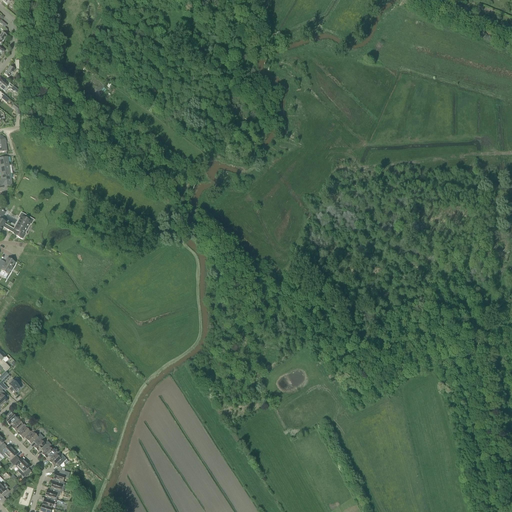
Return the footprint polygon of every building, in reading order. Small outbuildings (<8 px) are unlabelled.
[(4,74),(8,77),(8,78),(15,71),(15,70),(19,70),(19,60),(16,60),(15,61),(15,62),(15,66),(14,67),(13,69),(10,67),(4,74)] [(17,89),(13,86),(9,83),(7,86),(0,80),(0,88),(4,91),(5,93),(8,89),(10,89),(13,92),(15,92),(20,96),(19,92),(17,89)] [(10,100),(6,97),(0,91),(0,98),(1,99),(7,104),(10,100)] [(20,115),(20,110),(20,109),(14,104),(12,108),(16,111),(16,115),(20,115)] [(0,158),(0,166),(9,165),(8,157),(0,158)] [(10,174),(9,165),(0,166),(0,171),(1,175),(10,174)] [(3,180),(2,182),(10,188),(12,186),(10,174),(1,175),(1,179),(3,180)] [(0,191),(9,191),(10,188),(2,182),(0,184),(0,183),(0,191)] [(26,234),(24,233),(29,224),(31,225),(34,220),(21,213),(19,217),(21,219),(15,230),(4,223),(5,222),(0,219),(0,232),(3,227),(18,236),(17,237),(23,240),(26,234)] [(0,270),(8,275),(10,271),(11,272),(13,268),(12,268),(15,263),(9,260),(8,261),(7,260),(6,263),(5,264),(3,263),(2,264),(0,262),(0,270)] [(0,365),(2,368),(6,371),(10,367),(3,360),(6,357),(6,356),(6,357),(4,355),(5,355),(2,352),(0,350),(0,365)] [(4,383),(10,377),(8,375),(5,378),(3,379),(1,381),(4,383)] [(13,380),(8,384),(11,387),(9,390),(12,392),(14,390),(16,393),(21,388),(18,385),(19,384),(16,382),(16,383),(13,380)] [(0,392),(1,394),(0,394),(0,401),(4,405),(8,401),(6,399),(8,396),(5,393),(2,391),(0,392)] [(14,426),(20,420),(17,418),(10,412),(6,415),(8,417),(5,421),(9,426),(11,424),(14,426)] [(18,430),(20,432),(26,427),(24,424),(23,425),(19,421),(20,420),(14,426),(12,428),(16,432),(18,430)] [(25,437),(27,439),(33,433),(31,431),(30,432),(25,428),(26,427),(20,432),(18,434),(23,439),(25,437)] [(33,433),(27,439),(26,440),(31,444),(34,442),(37,444),(44,437),(40,434),(37,437),(33,433)] [(44,437),(37,444),(34,447),(38,452),(41,449),(44,452),(51,445),(47,441),(44,444),(41,441),(44,438),(44,437)] [(7,447),(5,445),(0,450),(0,452),(1,454),(2,453),(6,457),(13,450),(9,445),(7,447)] [(51,445),(44,452),(42,454),(46,459),(49,456),(52,459),(59,452),(55,448),(53,451),(49,447),(51,445)] [(10,462),(11,464),(18,458),(16,456),(17,454),(13,450),(6,457),(10,461),(10,462)] [(59,452),(52,459),(49,462),(54,466),(57,463),(60,466),(67,459),(63,456),(60,458),(57,455),(59,452)] [(19,469),(26,462),(22,458),(20,460),(18,458),(11,464),(14,466),(15,465),(19,469)] [(30,467),(26,462),(19,469),(17,471),(25,479),(28,476),(27,475),(31,472),(28,469),(30,467)] [(56,480),(63,482),(64,478),(68,479),(70,473),(60,470),(59,474),(55,473),(53,479),(56,480)] [(64,483),(63,482),(56,480),(55,483),(52,482),(50,489),(60,491),(62,486),(63,486),(64,483)] [(6,490),(2,486),(0,487),(0,496),(1,495),(3,497),(9,491),(7,489),(6,490)] [(45,497),(47,497),(55,500),(56,495),(60,496),(61,492),(60,491),(50,489),(50,491),(47,490),(45,497)] [(44,499),(42,507),(52,510),(54,503),(55,504),(55,503),(56,500),(55,500),(47,497),(47,499),(47,500),(44,499)]
